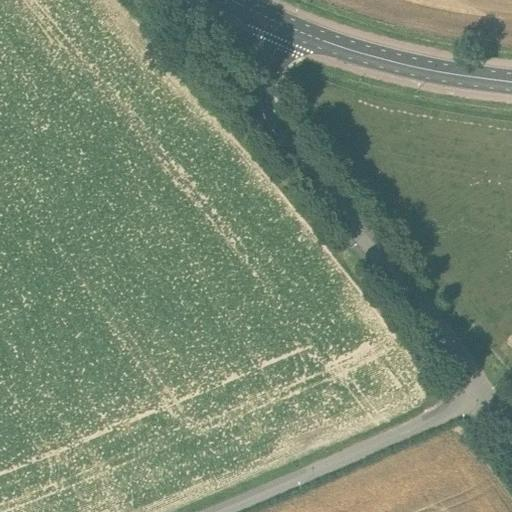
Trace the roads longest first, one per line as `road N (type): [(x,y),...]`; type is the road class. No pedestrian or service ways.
road 1 (residential): [(484,397),(264,125),(253,90),(272,43)]
road 2 (residential): [(210,511),(484,397)]
road 3 (secondary): [(511,83),(405,66),(279,24)]
